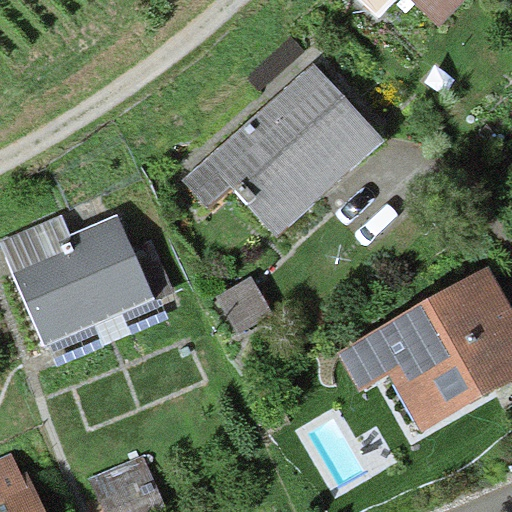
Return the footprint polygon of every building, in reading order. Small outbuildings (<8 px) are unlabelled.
[(407,0),(440,31),(468,0),(407,0)] [(382,150),(310,67),(183,177),(210,209),(231,191),(275,242),(349,178),(382,150)] [(154,309),(116,219),(73,237),(63,215),(0,241),(0,243),(46,354),(109,327),(154,309)] [(511,390),(511,316),(487,270),(443,294),(336,352),(359,395),(389,379),(422,439),(511,390)] [(42,511),(15,453),(0,460),(0,511),(42,511)]
